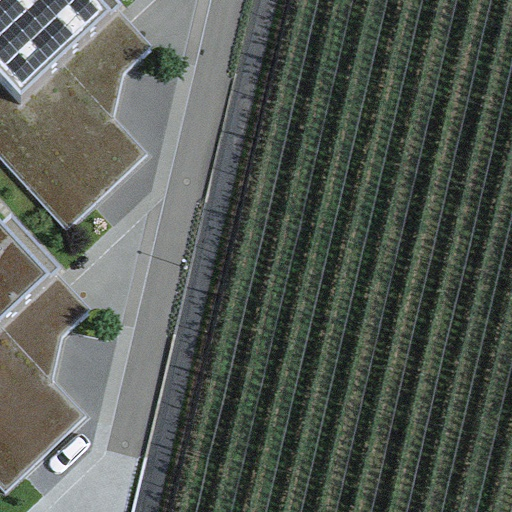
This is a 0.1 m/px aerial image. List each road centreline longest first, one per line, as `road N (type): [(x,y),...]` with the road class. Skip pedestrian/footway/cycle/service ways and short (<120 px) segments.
road 1 (residential): [(102,511),(124,451),(229,0)]
road 2 (track): [(266,0),(147,511)]
